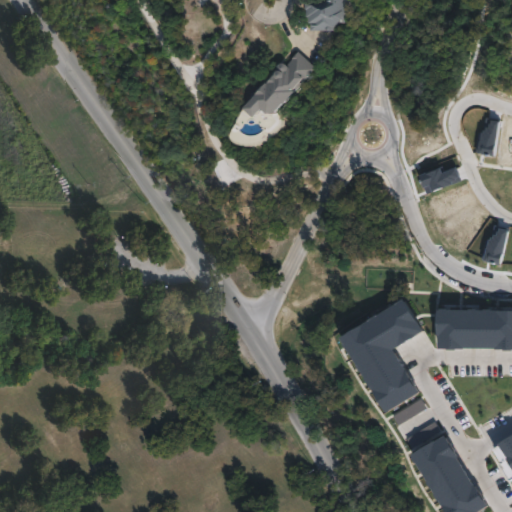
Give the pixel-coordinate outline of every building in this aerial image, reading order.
[(241,0),(242,14),(220,14),(220,2),(213,2),(213,0),(241,0)] [(358,0),(358,1),(355,1),(354,23),(347,23),(346,26),(343,26),(342,30),(317,29),(318,15),(316,15),(316,8),(312,8),(312,0),(358,0)] [(480,0),(479,15),(494,17),(496,0),(480,0)] [(508,135),(511,132),(511,117),(503,121),(508,135)] [(494,146),(491,128),(461,134),(465,151),(494,146)] [(492,238),(460,237),(459,254),(492,255),(492,238)] [(345,339),(391,411),(420,393),(393,350),(424,330),(405,301),(345,339)] [(511,347),(441,348),(441,309),(511,309),(511,347)] [(359,344),(355,336),(371,329),(363,313),(346,321),(349,329),(333,337),(341,353),(359,344)] [(441,362),(455,349),(434,325),(420,338),(441,362)] [(445,378),(434,364),(410,383),(421,397),(445,378)] [(505,416),(483,385),(467,396),(489,427),(505,416)] [(469,418),(459,402),(434,417),(444,434),(469,418)] [(413,437),(415,440),(398,450),(408,466),(426,455),(421,447),(430,443),(423,431),(413,437)] [(446,436),(491,507),(483,511),(450,511),(415,456),(446,436)] [(511,481),(493,449),(511,437),(511,481)] [(416,475),(430,503),(448,494),(433,466),(416,475)] [(483,494),(495,511),(511,498),(511,478),(510,476),(483,494)]
